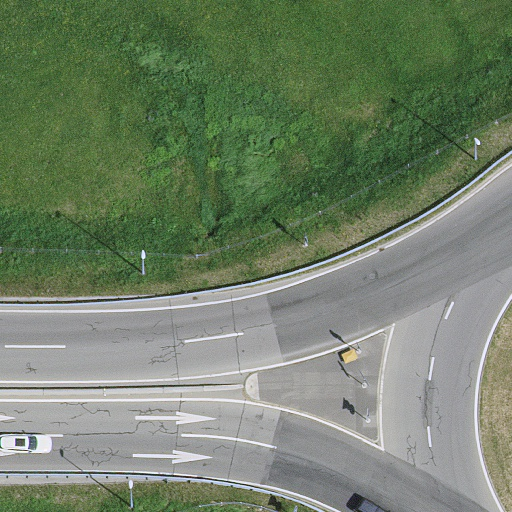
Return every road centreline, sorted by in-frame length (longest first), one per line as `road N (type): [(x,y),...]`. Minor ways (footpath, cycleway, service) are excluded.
road 1 (motorway): [(482,245),(360,298),(258,330),(191,341),(0,345)]
road 2 (motorway): [(0,433),(258,443),(347,470),(418,511)]
road 3 (primary): [(482,245),(448,297),(428,355),(422,416),(431,477),(446,511)]
